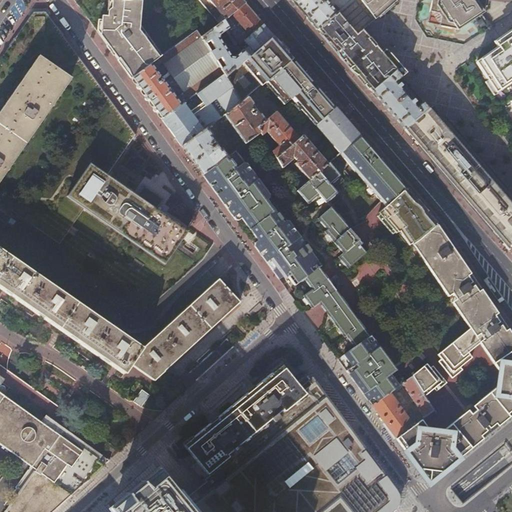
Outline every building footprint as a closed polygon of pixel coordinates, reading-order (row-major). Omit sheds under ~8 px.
[(73,0),(113,52),(140,32),(139,32),(138,1),(135,2),(135,0),(73,0)] [(232,14),(245,3),(242,0),(208,0),(209,0),(222,15),(216,19),(220,24),(224,20),(232,14)] [(292,0),(317,29),(351,0),(292,0)] [(351,0),(317,29),(338,52),(361,32),(375,19),(361,0),(351,0)] [(361,0),(375,19),(383,12),(375,0),(361,0)] [(375,0),(383,12),(396,0),(375,0)] [(449,27),(431,0),(430,0),(426,13),(424,19),(433,22),(449,27)] [(431,0),(449,27),(453,28),(464,46),(492,27),(480,9),(483,0),(431,0)] [(225,76),(273,35),(268,30),(259,19),(245,3),(232,14),(250,35),(244,40),(248,46),(244,50),(243,49),(235,57),(231,56),(219,38),(220,34),(229,28),(224,20),(220,24),(201,37),(205,43),(209,41),(215,49),(210,52),(216,61),(220,58),(226,66),(221,69),(223,73),(225,76)] [(136,134),(45,12),(34,12),(0,60),(0,210),(15,221),(19,215),(59,243),(84,207),(164,262),(186,231),(106,175),(136,134)] [(132,78),(161,119),(183,103),(196,94),(223,73),(221,69),(216,61),(210,52),(205,43),(201,37),(197,30),(158,59),(132,78)] [(511,30),(495,43),(498,48),(476,63),(495,91),(511,79),(511,103),(511,104),(511,30)] [(113,52),(132,78),(158,59),(140,32),(113,52)] [(338,52),(372,92),(396,71),(399,69),(385,52),(381,56),(361,32),(338,52)] [(225,76),(241,102),(248,97),(266,81),(293,58),(289,54),(279,42),(273,35),(225,76)] [(314,124),(315,125),(336,108),(312,81),(293,58),(266,81),(279,96),(277,98),(284,106),(291,99),(313,125),(314,124)] [(399,69),(396,71),(402,78),(405,75),(399,69)] [(402,78),(396,71),(372,92),(404,129),(428,109),(423,102),(417,108),(411,101),(413,99),(404,88),(401,90),(396,83),(402,78)] [(161,119),(182,146),(207,128),(216,121),(224,115),(225,115),(241,102),(225,76),(223,73),(196,94),(204,105),(192,115),(183,103),(161,119)] [(225,115),(245,144),(260,133),(258,129),(267,120),(262,114),(260,114),(253,105),(253,104),(248,97),(241,102),(225,115)] [(315,125),(340,153),(360,136),(348,123),(341,114),(336,108),(315,125)] [(509,246),(511,229),(511,227),(511,197),(428,109),(404,129),(474,210),(504,245),(509,246)] [(262,136),(267,132),(279,145),(272,151),(276,158),(299,139),(276,112),(267,120),(258,129),(260,133),(262,136)] [(182,146),(203,175),(228,156),(222,149),(220,149),(211,136),(212,135),(207,128),(182,146)] [(276,158),(282,168),(292,159),(291,158),(293,156),(302,167),(300,169),(309,180),(328,164),(303,136),(299,139),(276,158)] [(340,153),(386,207),(393,202),(396,198),(406,189),(390,171),(360,136),(340,153)] [(361,390),(373,405),(406,382),(394,365),(372,335),(370,337),(366,331),(355,316),(333,286),(324,274),(319,267),(321,266),(315,258),(289,223),(286,222),(284,223),(276,213),(266,199),(269,197),(269,194),(267,191),(237,150),(236,150),(228,156),(203,175),(235,218),(238,219),(242,217),(254,234),(259,240),(255,242),(255,246),(257,249),(268,264),(278,277),(279,279),(284,275),(289,283),(292,287),(305,278),(313,289),(304,295),(308,301),(312,307),(319,302),(334,322),(345,337),(347,336),(352,343),(355,347),(339,359),(342,364),(361,390)] [(328,164),(309,180),(298,190),(309,203),(319,194),(326,202),(337,193),(330,185),(341,176),(329,162),(328,164)] [(399,211),(404,218),(407,216),(419,205),(413,197),(406,189),(396,198),(398,201),(398,205),(402,209),(399,211)] [(417,242),(437,225),(429,215),(419,205),(407,216),(416,226),(415,227),(418,231),(412,236),(417,242)] [(383,215),(393,228),(400,222),(404,218),(399,211),(396,206),(383,215)] [(359,246),(362,243),(331,208),(318,219),(327,229),(325,232),(336,245),(343,253),(339,258),(348,269),(366,253),(359,246)] [(441,288),(446,285),(442,278),(431,260),(449,244),(448,243),(443,235),(437,225),(417,242),(413,246),(441,288)] [(442,278),(461,261),(455,252),(449,244),(431,260),(442,278)] [(0,287),(123,372),(133,366),(155,381),(240,302),(218,279),(143,348),(0,249),(0,287)] [(452,294),(468,280),(466,277),(470,274),(461,261),(442,278),(446,285),(452,294)] [(477,292),(468,280),(452,294),(446,285),(441,288),(468,329),(438,355),(441,359),(438,361),(452,378),(462,369),(460,366),(471,357),(467,352),(478,343),(503,381),(476,403),(482,411),(467,423),(461,415),(432,438),(421,425),(435,415),(433,411),(424,417),(414,424),(396,437),(429,482),(481,440),(478,437),(493,425),(496,427),(511,414),(511,337),(507,329),(503,331),(493,316),(496,314),(480,290),(477,292)] [(392,511),(397,508),(398,507),(399,505),(398,505),(398,503),(399,501),(399,499),(399,498),(399,496),(399,494),(400,494),(399,492),(398,491),(385,473),(385,472),(367,449),(350,425),(337,407),(324,389),(311,372),(298,383),(283,364),(234,404),(204,429),(185,444),(192,453),(197,460),(191,465),(201,477),(204,475),(206,477),(204,478),(205,480),(197,487),(187,495),(185,493),(184,493),(180,488),(181,487),(180,487),(179,487),(175,482),(176,481),(175,481),(170,476),(171,476),(171,475),(170,476),(168,473),(119,511),(392,511)] [(412,377),(425,397),(434,388),(437,391),(446,383),(432,366),(429,369),(426,365),(412,377)] [(373,405),(396,437),(414,424),(394,397),(397,395),(396,393),(405,387),(411,398),(424,417),(433,411),(433,410),(425,397),(412,377),(406,382),(373,405)] [(0,443),(31,466),(16,487),(20,490),(6,511),(8,511),(52,511),(79,488),(74,484),(79,473),(89,479),(110,460),(101,454),(99,456),(61,430),(59,434),(40,421),(0,392),(0,383),(3,380),(0,378),(0,443)] [(133,401),(141,406),(150,394),(141,388),(133,401)] [(45,414),(40,421),(59,434),(61,430),(99,456),(101,454),(101,453),(45,414)] [(79,488),(89,479),(79,473),(74,484),(79,488)]
